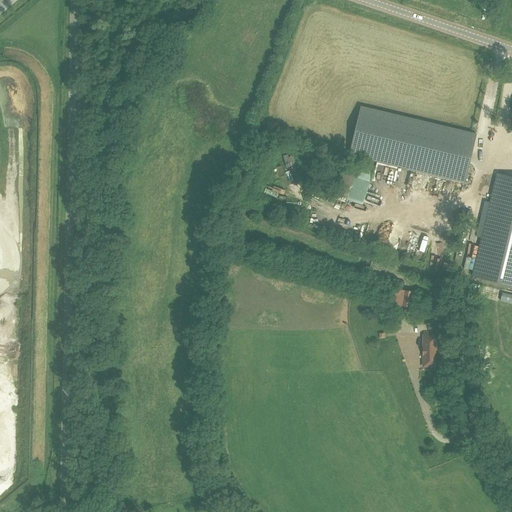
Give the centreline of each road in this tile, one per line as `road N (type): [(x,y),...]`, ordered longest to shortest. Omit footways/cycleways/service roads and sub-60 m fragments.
road 1 (unclassified): [(62,511),(74,0)]
road 2 (tertiary): [(511,48),(369,0)]
